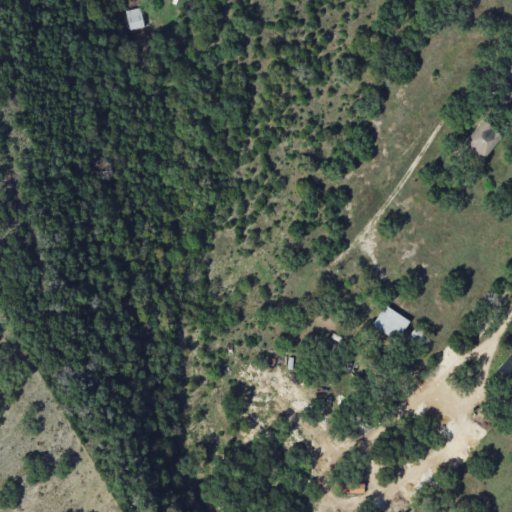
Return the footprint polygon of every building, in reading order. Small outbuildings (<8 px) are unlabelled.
[(124,11),(130,30),(144,26),(139,7),(124,11)] [(502,137),(483,119),(460,143),(479,161),(502,137)] [(371,325),(396,341),(409,321),(384,305),(371,325)] [(407,336),(420,348),(431,337),(417,325),(407,336)] [(511,350),(495,369),(508,381),(511,376),(511,350)] [(363,493),(363,483),(340,483),(340,493),(363,493)]
